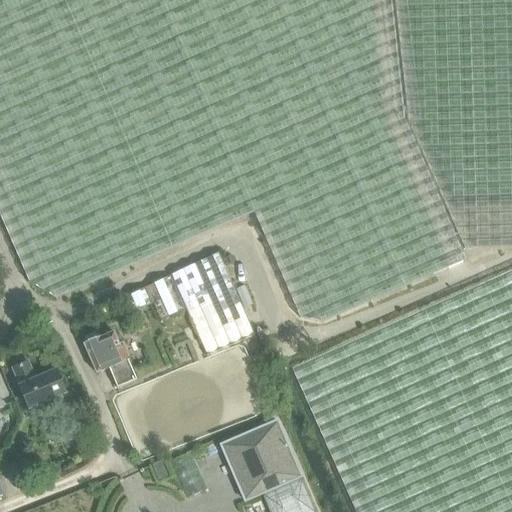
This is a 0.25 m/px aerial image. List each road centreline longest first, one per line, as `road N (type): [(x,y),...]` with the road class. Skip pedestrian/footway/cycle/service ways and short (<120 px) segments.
road 1 (unclassified): [(511,261),(281,345),(236,237),(60,312)]
road 2 (unclassified): [(0,508),(120,461),(60,312)]
